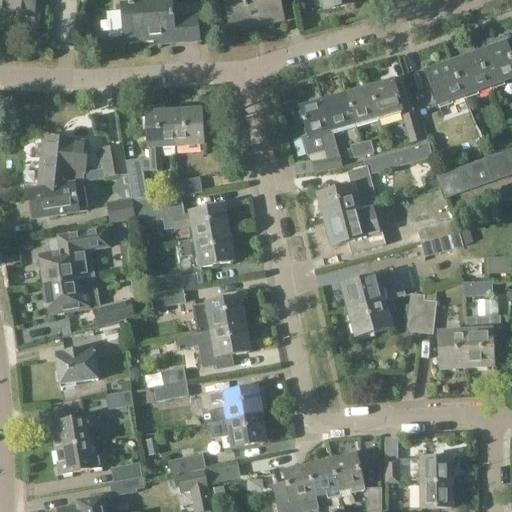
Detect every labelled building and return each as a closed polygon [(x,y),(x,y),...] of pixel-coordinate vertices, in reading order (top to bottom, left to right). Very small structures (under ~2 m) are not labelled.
[(0,0),(0,11),(21,14),(22,4),(34,5),(34,0),(0,0)] [(281,19),(276,0),(222,0),(229,31),(281,19)] [(322,0),(324,9),(353,3),(352,0),(322,0)] [(133,7),(133,4),(127,4),(128,7),(120,8),(122,43),(156,40),(156,45),(198,42),(196,18),(173,20),(172,4),(133,7)] [(50,34),(47,26),(35,29),(37,37),(50,34)] [(488,52),(477,56),(489,88),(491,92),(504,87),(502,84),(511,80),(511,59),(511,60),(505,46),(504,47),(502,42),(486,48),(488,52)] [(477,56),(452,65),(463,97),(464,97),(465,101),(478,96),(476,92),(489,88),(477,56)] [(450,102),(463,97),(452,65),(425,75),(437,106),(438,106),(439,110),(451,105),(450,102)] [(392,83),(368,90),(377,121),(401,114),(392,83)] [(345,97),(353,127),(377,121),(368,90),(345,97)] [(282,95),(286,109),(298,105),(294,91),(282,95)] [(323,103),(332,134),(353,127),(345,97),(323,103)] [(299,110),(307,137),(301,139),(306,158),(307,158),(324,153),(326,160),(312,163),(314,175),(342,171),(341,166),(332,134),(323,103),(299,110)] [(201,112),(173,114),(176,149),(203,147),(201,112)] [(149,160),(124,164),(127,179),(128,178),(132,201),(133,206),(148,203),(143,174),(164,173),(163,150),(176,149),(173,114),(145,116),(147,151),(148,151),(149,160)] [(422,141),(414,116),(402,119),(410,145),(422,141)] [(44,139),(38,192),(83,185),(85,166),(72,165),(75,143),(44,139)] [(301,139),(290,142),(296,161),(306,158),(301,139)] [(370,143),(360,146),(364,159),(374,156),(370,143)] [(360,146),(350,148),(354,161),(364,159),(360,146)] [(428,146),(363,164),(367,178),(432,160),(428,146)] [(99,152),(104,182),(127,179),(124,164),(122,148),(99,152)] [(511,152),(511,153),(501,156),(508,177),(511,175),(511,152)] [(501,156),(485,162),(493,183),(508,177),(501,156)] [(485,162),(469,168),(477,188),(493,183),(485,162)] [(469,168),(453,173),(461,194),(477,188),(469,168)] [(438,179),(445,200),(461,194),(453,173),(438,179)] [(199,181),(176,185),(179,198),(181,198),(202,195),(199,181)] [(317,198),(324,222),(372,210),(369,199),(365,183),(350,186),(351,189),(317,198)] [(29,194),(33,221),(87,212),(83,185),(38,192),(29,194)] [(133,206),(135,223),(136,227),(163,223),(165,233),(175,232),(192,229),(194,242),(228,236),(223,208),(190,214),(190,217),(184,218),(181,198),(179,198),(148,203),(133,206)] [(110,227),(135,223),(133,206),(132,201),(106,205),(110,227)] [(366,241),(362,226),(377,222),(373,209),(372,210),(324,222),(331,250),(366,241)] [(417,232),(420,246),(459,236),(455,221),(417,232)] [(61,255),(41,258),(46,287),(90,281),(93,279),(95,279),(90,251),(109,248),(106,231),(58,239),(61,255)] [(177,246),(180,260),(197,257),(200,270),(233,264),(228,236),(194,242),(177,246)] [(463,250),(459,236),(420,246),(424,260),(463,250)] [(510,275),(510,261),(487,262),(487,275),(510,275)] [(339,287),(346,314),(393,301),(404,298),(400,286),(395,287),(391,273),(378,277),(339,287)] [(180,277),(146,283),(149,296),(183,290),(180,277)] [(98,309),(93,279),(90,281),(46,287),(51,316),(98,309)] [(491,298),(491,285),(462,286),(463,299),(491,298)] [(183,290),(149,296),(151,309),(185,303),(183,290)] [(511,292),(505,290),(502,300),(511,302),(511,292)] [(146,301),(145,292),(132,295),(134,303),(146,301)] [(407,335),(420,336),(424,303),(424,299),(411,297),(407,335)] [(197,335),(199,335),(210,333),(210,334),(243,328),(238,300),(206,306),(206,307),(192,310),(197,335)] [(397,314),(393,301),(346,314),(354,342),(392,331),(388,316),(397,314)] [(101,329),(136,320),(132,306),(131,302),(97,312),(101,329)] [(420,336),(433,337),(436,305),(424,303),(420,336)] [(489,303),(478,303),(478,318),(490,318),(489,303)] [(148,316),(146,306),(132,306),(136,320),(148,316)] [(465,333),(462,334),(465,370),(492,368),(490,335),(501,334),(500,318),(464,320),(465,333)] [(102,345),(123,339),(120,325),(116,326),(114,326),(98,331),(102,345)] [(213,348),(216,361),(249,355),(243,328),(210,334),(210,333),(199,335),(202,350),(213,348)] [(438,371),(465,370),(462,334),(436,335),(438,371)] [(93,350),(55,355),(60,388),(97,383),(93,350)] [(183,371),(161,375),(163,388),(186,384),(183,371)] [(153,390),(156,404),(188,399),(186,384),(163,388),(153,390)] [(203,415),(211,414),(213,426),(221,425),(260,419),(255,391),(222,396),(222,398),(200,402),(203,415)] [(108,413),(133,408),(131,394),(106,398),(108,413)] [(99,418),(50,427),(55,452),(90,446),(88,434),(101,431),(99,418)] [(264,447),(260,419),(221,425),(224,440),(229,439),(232,452),(264,447)] [(92,459),(90,446),(55,452),(60,478),(103,470),(101,458),(92,459)] [(171,479),(205,472),(206,472),(202,456),(167,464),(171,479)] [(354,457),(331,462),(338,494),(349,491),(350,495),(362,493),(354,457)] [(418,461),(419,486),(449,486),(449,461),(418,461)] [(331,462),(306,468),(313,500),(326,497),(327,501),(339,498),(338,494),(331,462)] [(385,486),(392,486),(399,486),(398,462),(385,462),(385,486)] [(237,465),(206,472),(205,472),(208,488),(240,481),(237,465)] [(140,480),(137,467),(111,471),(113,485),(131,482),(140,480)] [(285,489),(280,490),(283,506),(288,505),(288,506),(301,503),(302,507),(314,504),(313,500),(306,468),(281,474),(285,489)] [(202,478),(172,484),(176,496),(205,491),(202,478)] [(142,480),(109,486),(111,499),(136,495),(136,493),(144,491),(142,480)] [(449,486),(419,486),(419,511),(450,511),(449,486)] [(223,489),(210,492),(213,505),(226,502),(223,489)] [(380,511),(380,491),(367,491),(367,511),(380,511)] [(57,511),(56,511),(103,511),(102,500),(79,504),(79,503),(72,504),(73,509),(57,511)]
